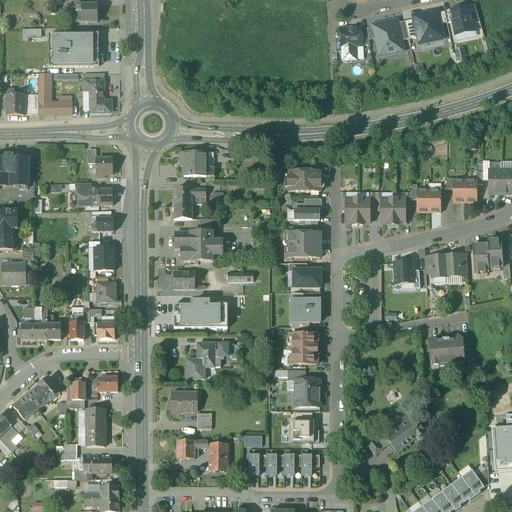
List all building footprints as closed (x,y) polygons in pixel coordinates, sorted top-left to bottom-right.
[(98,24),(97,6),(82,6),(82,13),(82,24),(98,24)] [(475,7),(468,8),(471,22),(473,22),(473,25),(474,25),(480,24),(475,7)] [(468,8),(450,12),(453,24),(455,36),(475,32),(474,25),(473,25),(473,22),(471,22),(468,8)] [(450,12),(444,13),(446,24),(447,25),(453,24),(450,12)] [(437,13),(413,18),(417,39),(419,45),(443,40),(440,25),(438,15),(437,13)] [(444,13),(438,15),(440,25),(446,24),(444,13)] [(375,40),(379,56),(403,51),(401,42),(397,25),(396,21),(372,26),(373,28),(375,40)] [(414,21),(405,23),(408,40),(417,39),(414,21)] [(408,40),(405,23),(397,25),(401,42),(408,40)] [(375,40),(373,28),(366,29),(367,32),(369,42),(375,40)] [(43,39),(42,29),(23,30),(23,42),(29,42),(29,39),(43,39)] [(360,30),(341,30),(342,62),(356,62),(356,48),(362,47),(362,40),(360,39),(360,33),(360,30)] [(367,32),(360,33),(360,39),(362,40),(362,47),(369,47),(369,42),(367,32)] [(48,36),(49,69),(100,68),(99,35),(48,36)] [(454,51),(457,63),(467,60),(464,48),(454,51)] [(105,93),(105,82),(104,82),(84,82),(84,93),(84,94),(90,94),(90,111),(90,115),(106,115),(109,112),(109,102),(104,102),(104,93),(105,93)] [(51,105),(51,83),(38,83),(38,97),(38,105),(45,105),(51,105)] [(25,97),(14,97),(14,91),(8,91),(8,97),(7,97),(7,99),(4,99),(4,111),(7,111),(7,117),(24,117),(24,116),(25,97)] [(38,97),(25,97),(24,116),(38,116),(38,105),(38,97)] [(72,116),(72,104),(69,104),(59,104),(51,105),(45,105),(45,116),(72,116)] [(96,153),(88,153),(88,165),(96,165),(96,160),(96,153)] [(206,154),(181,154),(181,163),(183,163),(183,178),(206,178),(206,154)] [(12,158),(6,158),(6,160),(0,159),(0,187),(28,188),(28,160),(13,160),(12,158)] [(112,160),(96,160),(96,165),(96,180),(104,180),(105,176),(113,176),(112,160)] [(501,196),(501,172),(489,172),(488,182),(488,196),(501,196)] [(511,172),(501,172),(501,196),(511,196),(511,172)] [(307,175),(301,174),(301,176),(288,176),(288,194),(320,194),(320,174),(307,174),(307,175)] [(465,182),(453,182),(453,191),(453,205),(465,205),(465,182)] [(477,182),(465,182),(465,205),(477,205),(477,186),(477,182)] [(92,191),(81,191),(81,192),(81,193),(79,193),(77,195),(77,201),(79,205),(81,205),(81,207),(85,207),(85,208),(90,208),(91,207),(99,207),(99,201),(94,201),(94,191),(92,191)] [(113,191),(94,191),(94,201),(99,201),(99,207),(113,207),(113,191)] [(192,191),(175,191),(175,207),(192,206),(192,191)] [(207,194),(207,191),(192,191),(192,206),(206,206),(206,194),(207,194)] [(429,192),(417,192),(417,214),(429,214),(429,192)] [(441,192),(429,192),(429,214),(441,214),(441,201),(441,192)] [(223,194),(212,194),(212,206),(223,206),(223,194)] [(320,201),(304,201),(304,206),(294,206),(294,211),(319,211),(319,212),(320,212),(320,201)] [(346,201),(346,213),(346,225),(351,225),(351,227),(357,227),(357,201),(346,201)] [(369,201),(357,201),(357,227),(363,227),(363,225),(369,225),(369,213),(369,201)] [(382,201),(381,201),(381,213),(381,225),(387,225),(387,227),(393,227),(393,201),(382,201)] [(405,213),(405,201),(404,201),(393,201),(393,227),(399,227),(399,225),(405,225),(405,213)] [(192,206),(175,207),(175,221),(197,221),(197,213),(194,213),(194,212),(192,212),(192,206)] [(16,220),(16,211),(2,212),(2,215),(0,214),(0,251),(13,251),(13,235),(12,235),(12,230),(18,230),(18,220),(16,220)] [(319,211),(294,211),(294,223),(299,223),(303,223),(303,227),(303,229),(317,229),(317,223),(319,223),(319,212),(319,211)] [(111,219),(97,219),(97,220),(91,220),(91,233),(97,233),(97,234),(113,233),(113,219),(111,219)] [(191,235),(191,234),(174,234),(174,250),(183,250),(183,253),(183,254),(191,254),(191,242),(193,242),(193,235),(191,235)] [(212,234),(191,234),(191,235),(193,235),(193,242),(191,242),(191,254),(183,254),(183,253),(181,253),(181,254),(179,257),(181,259),(181,261),(183,262),(212,262),(212,257),(222,257),(222,249),(224,249),(224,242),(212,243),(212,234)] [(320,236),(288,235),(288,247),(320,248),(320,236)] [(501,241),(487,242),(487,246),(472,247),(474,275),(489,274),(488,270),(502,269),(503,269),(502,263),(502,254),(503,252),(503,249),(501,248),(501,241)] [(320,248),(288,247),(288,259),(320,260),(320,248)] [(100,249),(95,249),(95,250),(95,273),(114,273),(114,249),(100,249)] [(460,257),(445,258),(447,279),(462,278),(461,273),(460,257)] [(445,258),(430,259),(431,275),(432,280),(447,279),(445,258)] [(412,264),(394,265),(396,286),(413,284),(412,273),(412,264)] [(25,286),(25,265),(23,265),(2,266),(2,287),(25,286)] [(307,272),(294,272),(294,273),(294,289),(320,289),(320,272),(307,272)] [(412,273),(413,284),(414,290),(421,289),(419,272),(412,273)] [(195,274),(174,274),(174,291),(195,291),(195,274)] [(253,274),(227,274),(227,284),(253,284),(253,274)] [(108,286),(98,286),(97,304),(115,304),(115,286),(108,286)] [(309,324),(320,324),(320,302),(302,302),(291,302),(290,302),(291,324),(309,324)] [(192,307),(173,307),(173,331),(227,331),(227,307),(209,307),(209,303),(192,303),(192,307)] [(35,309),(24,310),(24,319),(35,318),(35,309)] [(83,316),(72,316),(72,324),(84,324),(84,316),(83,316)] [(29,327),(25,327),(25,324),(21,324),(21,342),(34,342),(35,327),(31,327),(29,327)] [(84,325),(84,324),(72,324),(70,325),(70,342),(84,342),(84,325)] [(114,325),(97,325),(97,337),(97,341),(115,341),(114,325)] [(53,326),(48,327),(47,342),(61,342),(60,326),(53,326)] [(42,327),(35,327),(34,342),(47,342),(48,327),(42,327)] [(317,337),(290,336),(290,337),(291,337),(290,346),(289,346),(289,357),(290,357),(290,365),(289,365),(289,366),(317,367),(317,355),(318,355),(318,348),(317,348),(317,337)] [(454,342),(449,343),(449,341),(448,341),(443,341),(442,341),(442,343),(437,344),(433,340),(429,345),(431,369),(464,366),(464,364),(463,352),(462,342),(458,338),(454,342)] [(215,345),(198,345),(198,354),(203,354),(202,369),(204,369),(215,369),(220,369),(220,361),(220,360),(215,360),(215,352),(215,345)] [(228,345),(218,345),(218,352),(215,352),(215,360),(220,360),(220,361),(223,361),(223,358),(228,358),(228,345)] [(198,354),(198,361),(186,361),(187,381),(205,381),(204,369),(202,369),(203,354),(198,354)] [(305,373),(288,373),(288,383),(304,383),(305,383),(305,373)] [(118,394),(118,378),(100,379),(100,385),(98,385),(98,394),(100,394),(101,394),(118,394)] [(39,388),(14,408),(25,422),(50,402),(50,403),(60,395),(49,380),(38,388),(39,388)] [(304,383),(288,383),(288,392),(298,392),(298,408),(319,408),(319,383),(305,383),(304,383)] [(84,385),(72,385),(72,402),(84,402),(84,397),(84,385)] [(198,395),(171,394),(171,413),(197,413),(198,395)] [(105,411),(87,411),(87,430),(105,430),(105,411)] [(26,428),(14,415),(6,422),(12,429),(18,435),(26,428)] [(405,424),(385,439),(390,445),(397,454),(416,440),(422,447),(430,441),(424,434),(425,434),(410,415),(403,421),(405,424)] [(0,438),(11,429),(12,429),(6,422),(0,416),(0,438)] [(211,422),(197,422),(197,431),(211,431),(211,422)] [(302,445),(319,445),(319,433),(314,433),(314,422),(312,422),(295,422),(289,422),(289,433),(290,433),(290,444),(302,444),(302,445)] [(11,429),(0,438),(0,442),(4,446),(12,455),(17,450),(10,443),(18,435),(12,429),(11,429)] [(105,430),(87,430),(87,448),(105,448),(105,430)] [(511,474),(511,431),(508,432),(493,433),(496,476),(511,474)] [(244,448),(262,449),(262,438),(244,438),(244,448)] [(385,439),(377,445),(382,451),(390,445),(385,439)] [(377,445),(374,440),(367,446),(375,457),(382,451),(377,445)] [(208,442),(195,443),(195,451),(208,450),(208,447),(208,442)] [(195,443),(177,443),(177,461),(195,461),(195,451),(195,443)] [(12,455),(4,446),(0,450),(8,458),(12,455)] [(77,446),(64,446),(64,455),(77,455),(77,446)] [(227,447),(210,447),(210,450),(210,473),(227,473),(227,447)] [(259,457),(249,457),(249,477),(259,477),(259,469),(259,457)] [(277,457),(266,457),(266,469),(266,477),(277,477),(277,469),(277,457)] [(294,457),(284,457),(284,469),(284,477),(294,477),(294,469),(294,457)] [(312,458),(301,457),(301,469),(301,477),(311,477),(312,469),(312,458)] [(320,458),(312,458),(312,469),(320,469),(320,458)] [(112,461),(79,461),(80,482),(91,482),(91,475),(112,475),(112,461)] [(488,469),(476,478),(484,489),(489,485),(488,469)] [(472,472),(462,480),(475,498),(481,495),(479,493),(484,489),(476,478),(472,472)] [(470,502),(475,498),(462,480),(452,487),(464,504),(469,500),(470,502)] [(459,507),(464,504),(452,487),(442,494),(454,511),(455,511),(457,511),(461,510),(459,507)] [(119,488),(101,488),(101,496),(101,501),(119,501),(119,488)] [(453,511),(454,511),(442,494),(432,501),(440,511),(453,511)] [(118,511),(119,501),(101,501),(101,508),(100,511),(118,511)] [(440,511),(432,501),(422,508),(425,511),(440,511)]
